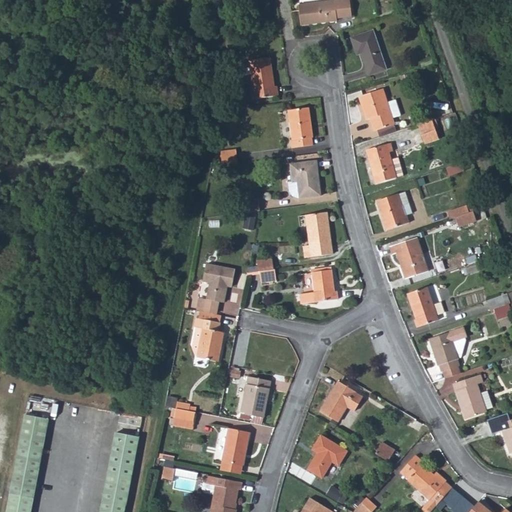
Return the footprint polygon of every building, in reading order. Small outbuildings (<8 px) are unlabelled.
[(350,0),(327,0),(301,3),(303,23),(339,19),(339,16),(353,15),(350,0)] [(374,30),(353,37),(358,53),(366,51),(368,56),(365,57),(371,73),(387,68),(374,30)] [(274,87),(273,78),(271,57),(250,60),(256,98),(279,95),(278,86),(274,87)] [(385,89),(360,97),(367,121),(371,120),(376,133),(398,126),(396,119),(391,104),(385,89)] [(398,102),(391,104),(396,119),(402,117),(398,102)] [(311,107),(291,109),(295,140),(293,140),(293,147),(314,144),(314,137),(315,137),(311,107)] [(443,136),(437,117),(420,123),(426,143),(443,136)] [(392,142),(368,149),(377,183),(405,175),(400,157),(392,159),(390,152),(394,151),(392,142)] [(238,153),(222,155),(224,165),(239,163),(238,153)] [(294,180),(291,180),(293,195),(297,199),(321,196),(317,161),(292,164),(294,180)] [(445,168),(448,176),(463,171),(461,163),(445,168)] [(440,169),(425,175),(428,183),(443,177),(440,169)] [(406,191),(378,201),(387,230),(410,223),(408,215),(413,213),(406,191)] [(245,200),(247,212),(260,211),(258,198),(245,200)] [(449,211),(451,219),(457,217),(474,211),(472,203),(449,211)] [(474,211),(457,217),(460,226),(478,220),(474,211)] [(312,244),(305,246),(306,258),(333,254),(327,212),(307,215),(312,244)] [(247,215),(246,227),(255,228),(255,216),(247,215)] [(425,273),(420,255),(424,254),(418,237),(391,247),(393,255),(399,253),(407,279),(425,273)] [(424,254),(420,255),(425,273),(430,271),(424,254)] [(258,262),(260,272),(261,272),(274,270),(273,259),(258,262)] [(200,297),(197,310),(198,310),(216,314),(217,301),(224,302),(226,290),(225,290),(226,285),(233,286),(236,269),(207,264),(204,281),(211,282),(207,299),(200,297)] [(261,272),(260,272),(261,274),(262,282),(277,280),(276,269),(274,270),(261,272)] [(331,270),(313,272),(315,292),(301,294),(303,304),(338,299),(337,290),(333,290),(331,270)] [(428,287),(409,293),(417,318),(415,319),(418,327),(440,320),(428,287)] [(448,287),(440,289),(444,303),(452,301),(448,287)] [(508,293),(503,295),(506,305),(510,304),(511,303),(508,293)] [(503,295),(488,300),(491,310),(495,308),(506,305),(503,295)] [(506,305),(495,308),(499,318),(511,313),(511,311),(510,304),(506,305)] [(198,310),(197,317),(220,322),(221,315),(216,314),(198,310)] [(220,322),(197,317),(195,325),(196,327),(193,344),(196,355),(220,361),(224,332),(219,331),(220,322)] [(444,371),(445,370),(460,366),(459,359),(460,359),(459,358),(462,357),(468,340),(467,337),(468,336),(465,327),(430,339),(439,366),(442,365),(444,371)] [(460,366),(445,370),(447,377),(463,372),(460,366)] [(485,373),(455,383),(467,418),(488,411),(488,409),(493,407),(487,390),(482,392),(479,384),(484,382),(483,378),(486,377),(485,373)] [(249,376),(242,412),(265,416),(271,380),(249,376)] [(339,381),(321,410),(339,421),(348,407),(356,411),(364,397),(339,381)] [(175,402),(174,408),(191,411),(191,407),(191,405),(175,402)] [(191,411),(174,408),(172,417),(194,421),(196,412),(194,411),(191,411)] [(7,511),(31,511),(49,420),(26,414),(7,511)] [(511,419),(502,423),(511,452),(511,419)] [(229,428),(223,461),(224,461),(243,464),(244,464),(250,431),(229,428)] [(318,453),(309,469),(324,478),(333,461),(340,465),(348,450),(322,434),(313,450),(318,453)] [(114,435),(100,511),(125,511),(139,438),(114,435)] [(384,442),(377,453),(390,461),(397,450),(384,442)] [(401,469),(415,455),(410,450),(396,465),(401,469)] [(416,457),(401,473),(432,500),(422,511),(423,511),(429,511),(452,488),(445,482),(447,480),(438,473),(436,474),(416,457)] [(243,464),(224,461),(222,470),(241,474),(243,464)] [(164,463),(162,473),(172,475),(173,464),(164,463)] [(203,482),(201,489),(205,493),(216,495),(212,511),(236,511),(237,508),(234,507),(235,502),(237,502),(240,481),(208,475),(206,483),(203,482)] [(327,494),(344,503),(349,493),(332,484),(327,494)] [(335,511),(312,498),(304,510),(305,511),(335,511)] [(367,498),(358,509),(361,511),(373,511),(377,508),(367,498)] [(490,511),(479,502),(470,511),(511,511),(507,509),(503,511),(490,511)]
